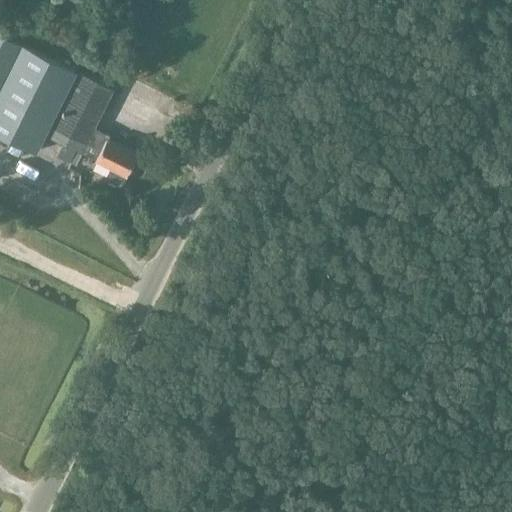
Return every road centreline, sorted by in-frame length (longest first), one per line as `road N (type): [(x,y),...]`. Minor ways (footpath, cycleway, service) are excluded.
road 1 (unclassified): [(38,511),(293,0)]
road 2 (track): [(137,313),(0,246)]
